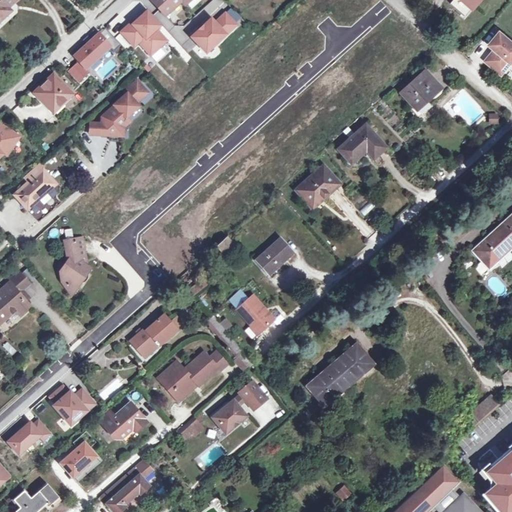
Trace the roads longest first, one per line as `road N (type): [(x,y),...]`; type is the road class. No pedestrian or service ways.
road 1 (residential): [(384,6),(123,244),(153,284),(0,426)]
road 2 (residential): [(511,109),(399,3)]
road 3 (residential): [(0,98),(106,0)]
road 4 (unknown): [(511,381),(495,377),(429,298)]
